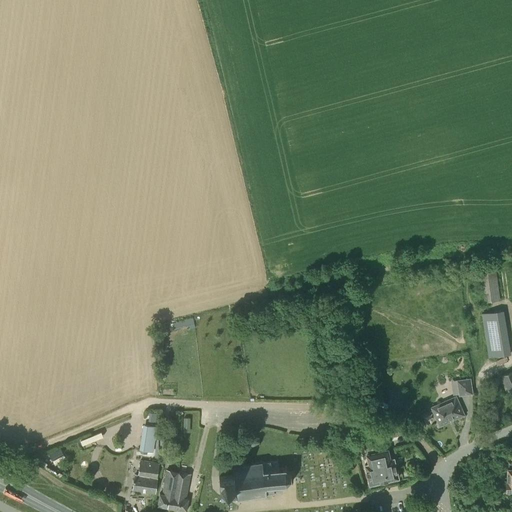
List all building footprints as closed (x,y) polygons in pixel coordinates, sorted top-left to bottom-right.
[(482,302),(500,300),(495,264),(477,266),(482,302)] [(487,348),(509,345),(503,310),(484,313),(481,314),(487,348)] [(511,354),(509,345),(487,348),(488,357),(511,354)] [(511,370),(501,376),(509,394),(511,392),(511,370)] [(458,396),(473,393),(470,377),(456,380),(458,396)] [(439,425),(464,414),(456,396),(431,407),(439,425)] [(156,413),(149,412),(148,421),(155,422),(156,413)] [(152,451),(156,427),(144,425),(141,449),(152,451)] [(249,446),(260,445),(260,438),(248,439),(249,446)] [(389,459),(387,449),(376,452),(375,446),(361,449),(363,459),(367,458),(368,464),(365,465),(369,484),(398,478),(393,458),(389,459)] [(49,454),(52,460),(63,454),(60,448),(49,454)] [(157,478),(159,463),(141,460),(138,475),(135,475),(133,489),(155,492),(157,478)] [(280,469),(279,460),(232,466),(234,475),(219,477),(221,492),(235,490),(236,498),(274,493),(273,492),(280,491),(279,485),(286,484),(290,478),(289,472),(284,469),(280,469)] [(171,508),(177,471),(166,470),(162,494),(159,493),(157,506),(171,508)] [(177,471),(171,508),(186,511),(188,498),(186,498),(190,474),(177,471)]
